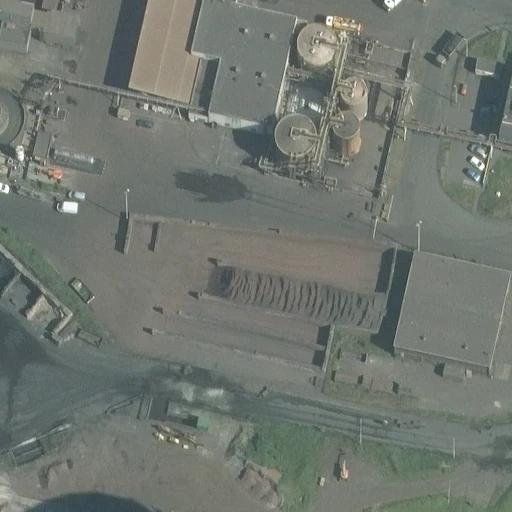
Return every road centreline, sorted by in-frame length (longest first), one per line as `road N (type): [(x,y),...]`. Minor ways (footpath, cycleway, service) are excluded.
road 1 (unknown): [(140,181),(221,182),(409,216)]
road 2 (unknown): [(462,8),(434,74),(409,216)]
road 3 (unknown): [(114,0),(103,23),(93,101),(102,132),(140,181)]
